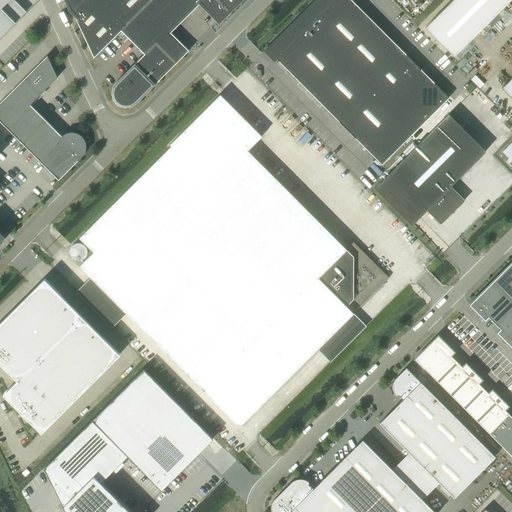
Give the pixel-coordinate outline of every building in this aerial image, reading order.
[(0,0),(0,39),(10,30),(0,20),(0,10),(9,0),(0,0)] [(136,103),(157,82),(189,50),(170,32),(201,2),(219,20),(239,0),(67,0),(71,10),(79,17),(76,19),(94,58),(121,30),(144,54),(115,83),(114,84),(114,85),(113,86),(113,87),(112,88),(112,89),(112,90),(112,91),(112,92),(112,93),(112,94),(112,95),(112,96),(113,97),(113,98),(113,99),(114,100),(115,101),(115,102),(116,103),(117,103),(118,104),(119,105),(121,106),(123,106),(124,107),(125,107),(127,107),(128,107),(129,106),(131,106),(133,105),(135,104),(136,103)] [(314,0),(266,48),(277,59),(382,164),(449,97),(352,0),(314,0)] [(452,0),(425,27),(455,56),(510,0),(452,0)] [(30,104),(57,77),(50,69),(53,67),(47,55),(0,102),(0,120),(59,180),(82,156),(85,152),(86,147),(86,143),(84,139),(81,135),(77,133),(73,132),(69,132),(65,133),(61,136),(30,104)] [(511,76),(501,87),(511,98),(511,76)] [(79,265),(239,426),(317,349),(381,284),(381,270),(353,242),(346,248),(248,150),(262,136),(220,94),(170,144),(171,146),(79,237),(94,251),(79,265)] [(412,224),(427,210),(441,224),(465,200),(451,186),(486,151),(449,114),(375,188),(412,224)] [(36,202),(40,199),(35,194),(31,197),(36,202)] [(511,261),(469,305),(485,321),(488,317),(500,329),(497,332),(511,347),(511,261)] [(44,278),(0,322),(0,362),(17,380),(3,394),(41,432),(120,354),(44,278)] [(511,416),(505,409),(508,406),(492,390),(489,393),(478,383),(482,379),(466,363),(462,367),(451,355),(454,352),(438,336),(414,358),(511,459),(511,416)] [(379,422),(454,497),(495,456),(406,367),(395,378),(394,379),(394,380),(393,381),(393,382),(393,383),(393,384),(392,385),(392,386),(392,387),(392,388),(393,389),(393,390),(393,391),(394,392),(394,393),(395,394),(396,395),(397,395),(398,394),(403,399),(379,422)] [(143,369),(44,468),(66,511),(130,511),(101,482),(128,455),(161,489),(213,438),(143,369)] [(434,511),(362,439),(313,489),(308,484),(308,483),(308,482),(308,481),(307,480),(305,479),(303,479),(301,478),(300,478),(298,479),(297,479),(296,479),(294,480),(293,481),(291,482),(274,499),(273,500),(273,501),(272,503),(271,505),(271,506),(271,507),(271,508),(271,509),(271,510),(271,511),(434,511)]
